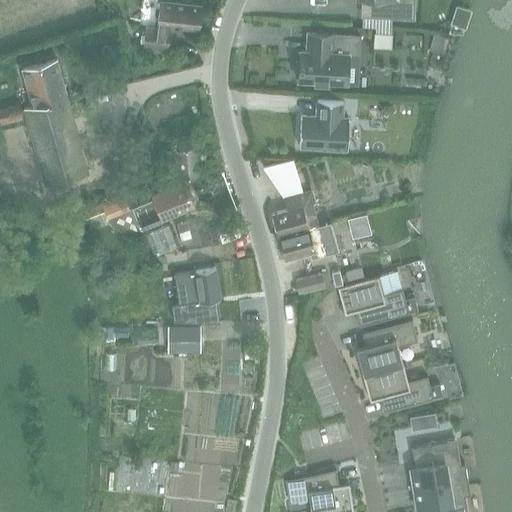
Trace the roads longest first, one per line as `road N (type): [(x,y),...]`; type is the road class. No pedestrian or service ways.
road 1 (residential): [(234,0),(220,41),(220,109),(274,281),(278,333),(276,394),(254,511)]
road 2 (residential): [(376,511),(318,321)]
